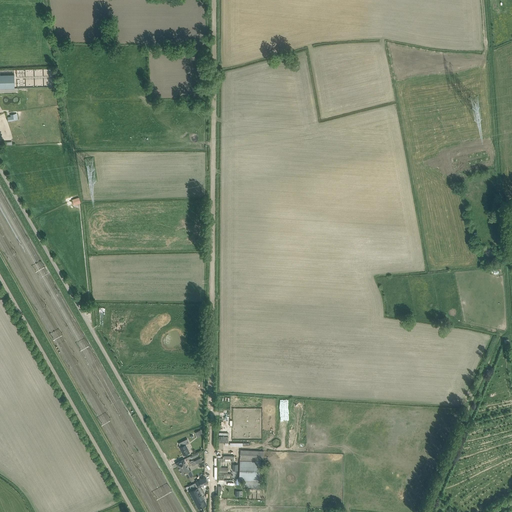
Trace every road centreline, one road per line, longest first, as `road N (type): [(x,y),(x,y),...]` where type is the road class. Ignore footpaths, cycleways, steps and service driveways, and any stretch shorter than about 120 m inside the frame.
road 1 (track): [(211,375),(213,0)]
road 2 (unclassified): [(133,511),(0,276)]
road 3 (unclassified): [(116,373),(0,169)]
road 4 (unclassified): [(116,373),(195,511)]
road 5 (track): [(211,511),(211,375)]
